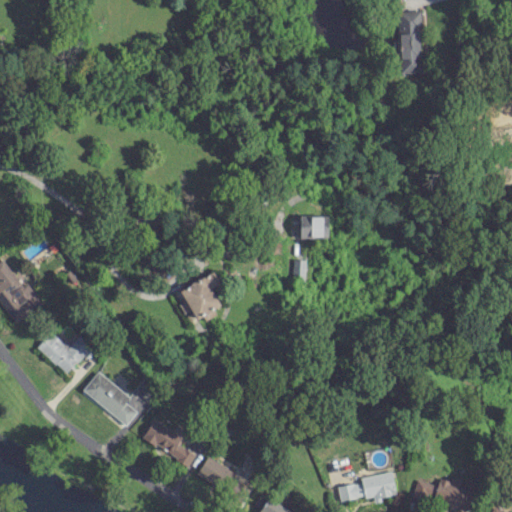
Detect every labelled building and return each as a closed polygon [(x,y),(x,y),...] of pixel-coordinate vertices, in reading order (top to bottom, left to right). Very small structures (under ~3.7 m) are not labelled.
[(396,10),(398,72),(421,71),(418,9),(396,10)] [(299,237),(327,237),(327,215),(298,215),(299,237)] [(0,302),(14,323),(39,306),(5,256),(0,259),(0,302)] [(304,259),(292,258),(292,281),(303,281),(304,259)] [(184,300),(178,303),(183,313),(190,309),(195,318),(219,304),(210,287),(219,283),(212,270),(178,289),(184,300)] [(35,344),(63,373),(91,347),(78,334),(66,346),(51,330),(35,344)] [(81,389),(124,424),(135,411),(124,402),(128,397),(96,370),(81,389)] [(176,442),(180,436),(152,418),(141,436),(186,465),(193,453),(176,442)] [(233,472),(206,455),(196,471),(242,500),(248,489),(229,477),(233,472)] [(339,500),(371,494),(373,502),(381,500),(380,496),(394,494),(390,471),(359,476),(360,481),(336,485),(339,500)] [(457,511),(465,511),(472,491),(457,486),(459,479),(449,476),(448,480),(438,477),(435,484),(416,478),(410,496),(457,511)] [(258,511),(291,511),(260,492),(251,507),(258,511)]
